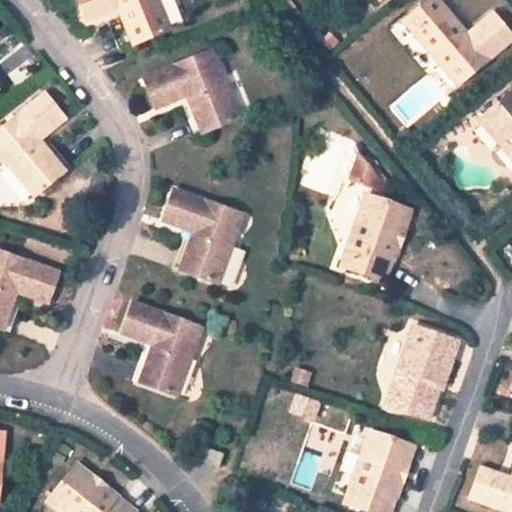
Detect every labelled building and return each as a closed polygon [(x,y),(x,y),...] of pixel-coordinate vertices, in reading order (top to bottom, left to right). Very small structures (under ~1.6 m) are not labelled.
[(160,0),(80,0),(89,21),(104,15),(99,3),(107,0),(115,0),(133,45),(171,28),(160,0)] [(445,0),(426,0),(408,16),(460,80),(511,37),(511,28),(496,9),(480,22),(487,31),(478,39),(445,0)] [(213,48),(145,76),(157,106),(173,100),(169,88),(182,83),(202,130),(241,113),(213,48)] [(511,86),(481,112),(511,149),(511,86)] [(0,153),(35,192),(65,164),(31,126),(43,116),(50,125),(63,113),(44,90),(0,128),(0,153)] [(384,178),(360,150),(352,172),(363,176),(362,179),(383,185),(384,178)] [(245,211),(176,186),(165,216),(181,223),(185,212),(199,217),(181,265),(221,279),(245,211)] [(410,202),(367,188),(343,258),(387,273),(410,202)] [(63,270),(0,250),(0,324),(11,328),(26,280),(41,285),(38,296),(53,301),(63,270)] [(205,323),(137,299),(127,329),(142,334),(146,323),(161,328),(143,376),(182,390),(205,323)] [(451,330),(416,319),(390,398),(433,413),(444,380),(436,377),(451,330)] [(415,439),(372,425),(348,496),(390,511),(415,439)] [(230,447),(209,438),(202,456),(223,464),(230,447)] [(501,469),(481,462),(471,491),(511,505),(511,474),(509,482),(497,478),(501,469)] [(120,511),(81,474),(50,508),(53,511),(120,511)]
